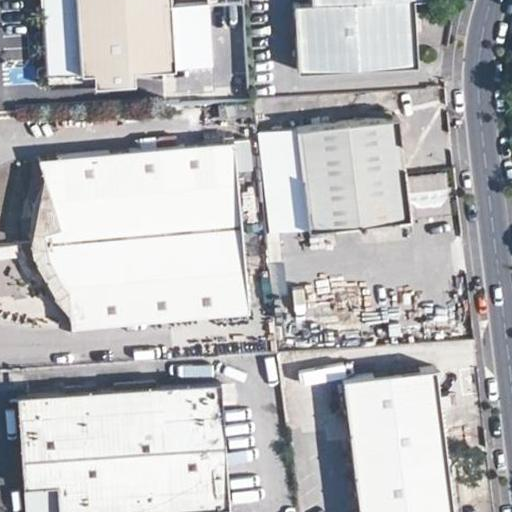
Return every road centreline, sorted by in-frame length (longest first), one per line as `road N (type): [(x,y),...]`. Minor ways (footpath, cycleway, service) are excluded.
road 1 (tertiary): [(488,0),(475,90),(511,397)]
road 2 (unknown): [(0,172),(62,152),(234,146)]
